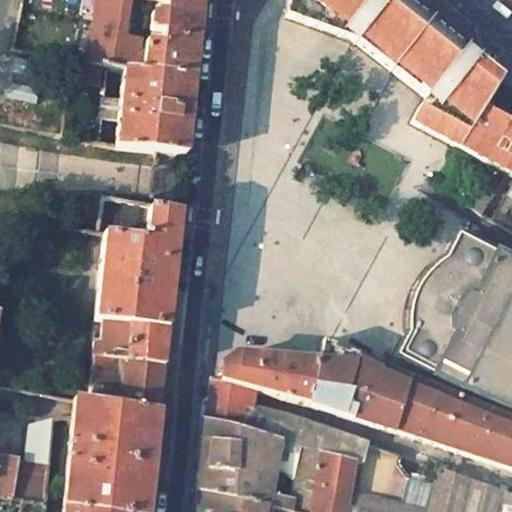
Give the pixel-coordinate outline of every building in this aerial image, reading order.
[(96,0),(84,62),(98,65),(122,69),(141,72),(144,42),(121,39),(128,0),(96,0)] [(150,33),(160,34),(159,45),(194,50),(198,9),(199,0),(153,0),(163,2),(162,14),(152,13),(150,15),(148,30),(150,33)] [(325,33),(353,43),(431,105),(425,112),(417,108),(409,123),(457,149),(481,111),(485,104),(499,80),(482,67),(407,7),(398,0),(287,0),(288,0),(286,8),(284,15),(283,17),(325,33)] [(495,2),(489,9),(504,21),(510,14),(495,2)] [(144,42),(141,72),(161,75),(191,79),(194,50),(159,45),(144,42)] [(44,63),(15,57),(12,74),(41,80),(44,63)] [(84,62),(68,60),(65,84),(95,88),(98,65),(84,62)] [(122,69),(119,100),(101,98),(98,119),(117,121),(114,147),(155,152),(183,156),(187,117),(191,79),(161,75),(141,72),(122,69)] [(37,89),(8,83),(5,100),(34,106),(37,89)] [(457,149),(504,176),(511,163),(511,129),(481,111),(457,149)] [(460,203),(480,216),(489,201),(469,188),(460,203)] [(149,205),(101,197),(97,234),(145,242),(149,208),(149,205)] [(145,242),(97,234),(86,232),(85,239),(101,242),(98,268),(93,321),(101,322),(165,328),(167,314),(171,275),(178,213),(149,208),(145,242)] [(511,219),(498,211),(491,223),(511,235),(511,219)] [(462,390),(483,399),(494,404),(511,411),(511,263),(494,255),(460,238),(456,236),(451,245),(444,260),(437,264),(434,266),(425,274),(420,280),(416,285),(413,292),(410,297),(408,309),(406,326),(406,330),(408,333),(395,357),(433,376),(433,377),(462,392),(462,390)] [(165,328),(101,322),(99,341),(92,341),(91,356),(161,366),(163,347),(165,328)] [(314,363),(306,407),(312,409),(324,412),(334,415),(366,426),(394,435),(409,379),(387,370),(325,345),(319,342),(314,363)] [(161,366),(91,356),(87,401),(156,415),(159,391),(161,366)] [(208,391),(207,401),(249,409),(251,401),(252,393),(306,407),(314,363),(233,356),(221,365),(219,382),(208,379),(208,391)] [(56,382),(12,373),(10,386),(53,394),(56,382)] [(456,455),(511,473),(511,421),(409,379),(394,435),(456,455)] [(156,415),(72,399),(72,405),(71,414),(155,428),(156,421),(156,415)] [(249,409),(207,401),(201,405),(200,422),(281,444),(300,449),(352,462),(358,464),(363,443),(332,435),(286,417),(249,409)] [(146,511),(155,428),(71,414),(62,507),(99,511),(146,511)] [(25,459),(0,454),(0,496),(43,505),(51,418),(31,424),(25,459)] [(275,463),(281,444),(200,422),(198,458),(196,493),(270,511),(279,511),(283,501),(266,494),(270,478),(273,469),(275,464),(275,463)] [(397,456),(363,443),(358,464),(359,464),(358,469),(389,480),(397,456)] [(275,463),(294,469),(300,449),(281,444),(275,463)] [(342,511),(344,504),(352,462),(300,449),(294,469),(283,501),(279,511),(342,511)] [(367,507),(387,511),(426,511),(438,470),(397,456),(389,480),(358,469),(359,464),(358,464),(352,462),(344,504),(367,507)] [(270,478),(266,494),(283,501),(294,469),(275,463),(275,464),(279,465),(278,470),(273,469),(270,478)] [(387,511),(367,507),(344,504),(342,511),(511,511),(511,497),(438,470),(426,511),(387,511)] [(270,511),(196,493),(194,511),(270,511)]
